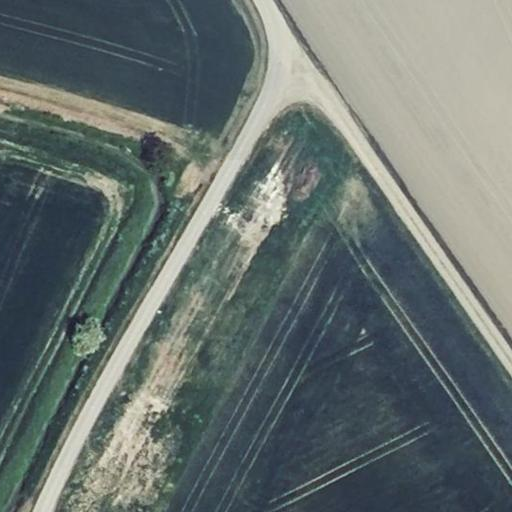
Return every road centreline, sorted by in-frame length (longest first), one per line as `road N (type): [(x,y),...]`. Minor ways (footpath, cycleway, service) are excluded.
road 1 (unclassified): [(263,0),(279,45),(269,96),(130,339),(43,511)]
road 2 (track): [(280,68),(315,84),(336,109),(511,362)]
